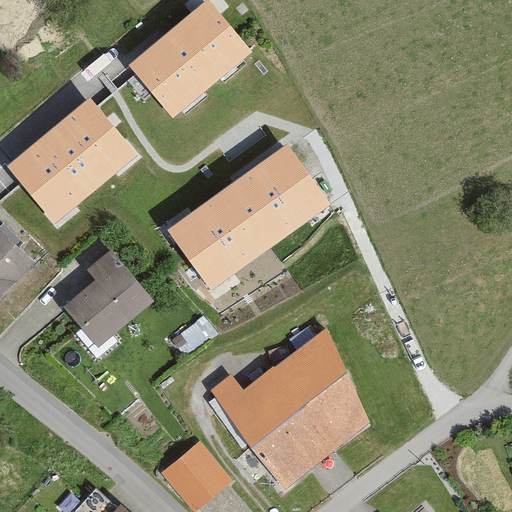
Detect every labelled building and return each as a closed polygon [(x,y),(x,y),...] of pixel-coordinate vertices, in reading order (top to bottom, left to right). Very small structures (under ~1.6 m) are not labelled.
[(252,49),(211,0),(199,0),(128,60),(174,115),(252,49)] [(136,149),(89,94),(8,163),(56,219),(136,149)] [(331,202),(287,140),(169,224),(213,285),(331,202)] [(0,290),(30,259),(0,230),(0,290)] [(154,297),(110,243),(84,264),(94,278),(66,300),(98,341),(154,297)] [(229,372),(208,385),(281,489),(372,428),(328,327),(243,387),(229,372)] [(229,478),(196,438),(161,468),(193,507),(229,478)] [(132,511),(117,499),(105,511),(132,511)]
